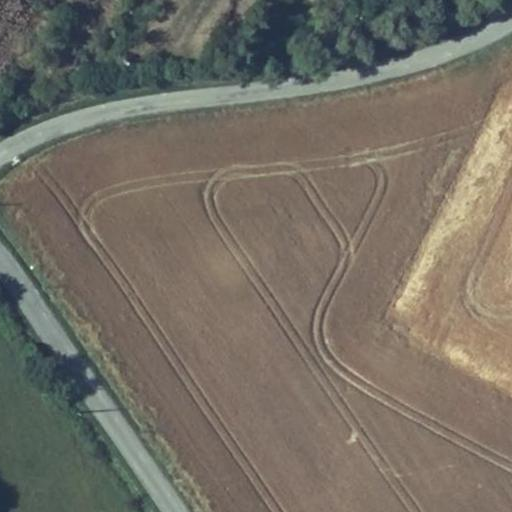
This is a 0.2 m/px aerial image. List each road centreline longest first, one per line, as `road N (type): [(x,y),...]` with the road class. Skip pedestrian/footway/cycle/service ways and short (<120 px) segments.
road 1 (tertiary): [(511,18),(436,54),(371,72),(130,105),(55,125),(0,152)]
road 2 (tertiary): [(0,258),(178,511)]
